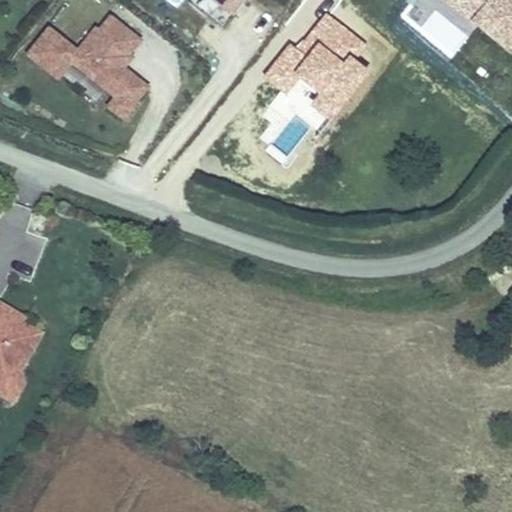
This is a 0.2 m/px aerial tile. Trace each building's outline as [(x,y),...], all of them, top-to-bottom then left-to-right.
[(197,0),(226,23),(243,0),(197,0)] [(421,0),(406,0),(423,14),(429,6),(421,0)] [(501,23),(475,0),(421,0),(429,6),(423,14),(472,56),(501,23)] [(99,104),(124,121),(150,85),(124,67),(144,39),(105,11),(78,48),(46,24),(23,56),(95,109),(99,104)] [(0,391),(13,400),(24,382),(13,375),(40,330),(24,321),(27,316),(0,300),(0,299),(0,391)]
